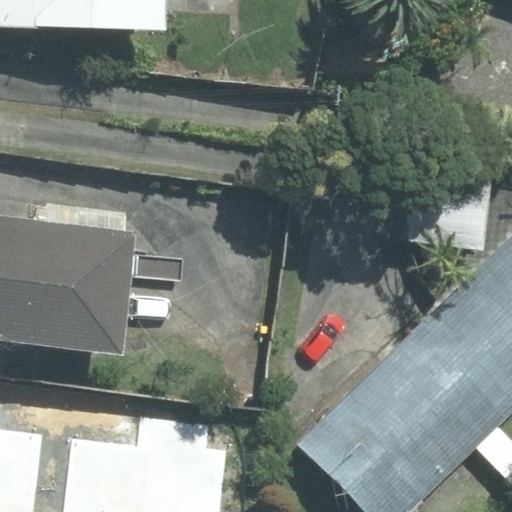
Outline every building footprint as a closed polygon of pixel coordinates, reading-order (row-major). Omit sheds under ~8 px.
[(159,0),(0,0),(0,16),(159,24),(159,0)] [(485,158),(417,149),(405,239),(474,247),(485,158)] [(0,334),(119,344),(129,222),(118,221),(119,208),(43,202),(41,217),(0,213),(0,334)] [(511,414),(511,222),(293,441),(363,511),(408,511),(475,446),(511,483),(511,444),(497,429),(511,414)] [(61,511),(84,454),(0,420),(0,511),(61,511)]
